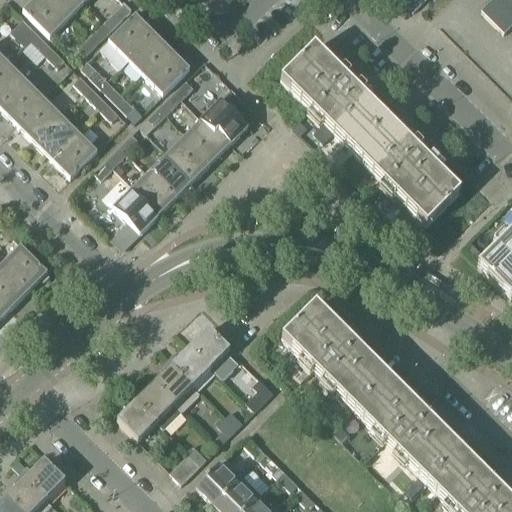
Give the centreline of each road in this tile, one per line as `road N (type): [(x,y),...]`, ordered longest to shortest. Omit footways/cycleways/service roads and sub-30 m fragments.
road 1 (residential): [(453,318),(368,269),(300,247),(208,256),(124,300)]
road 2 (residential): [(511,164),(346,0)]
road 3 (residential): [(511,459),(424,374),(453,318)]
road 4 (residential): [(124,300),(0,177)]
road 5 (residential): [(139,511),(21,394)]
road 6 (residential): [(124,300),(21,394)]
